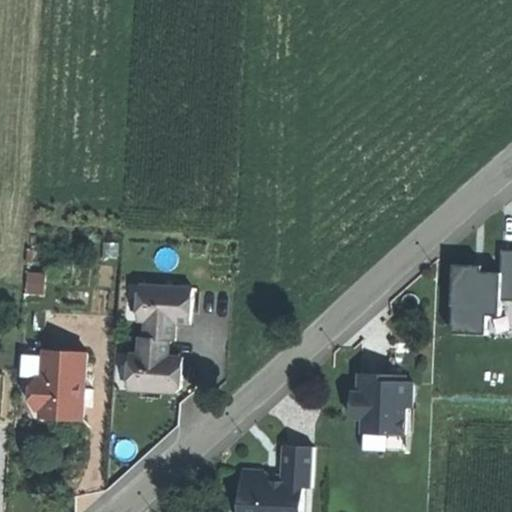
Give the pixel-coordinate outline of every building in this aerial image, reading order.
[(501,274),(455,272),(452,333),(487,335),(488,315),(500,316),(501,301),(511,301),(511,251),(502,251),(501,274)] [(143,339),(168,341),(173,341),(174,324),(180,325),(181,317),(189,318),(191,290),(139,286),(137,322),(144,322),(143,339)] [(189,321),(189,318),(181,317),(180,325),(189,325),(189,321)] [(166,358),(168,341),(143,339),(138,338),(137,355),(129,355),(126,390),(172,394),(179,389),(180,366),(172,366),(172,358),(166,358)] [(83,398),(85,354),(43,351),(41,378),(36,378),(30,386),(29,399),(35,408),(39,408),(38,416),(81,419),(83,398)] [(172,366),(180,366),(181,363),(181,359),(172,358),(172,366)] [(411,409),(413,384),(388,383),(388,377),(375,377),(358,376),(357,394),(352,394),(350,420),(363,420),(361,452),(403,454),(405,409),(411,409)] [(311,489),(313,450),(283,448),(281,484),(276,484),(271,484),(262,473),(242,472),(239,511),(301,511),(302,489),(311,489)]
